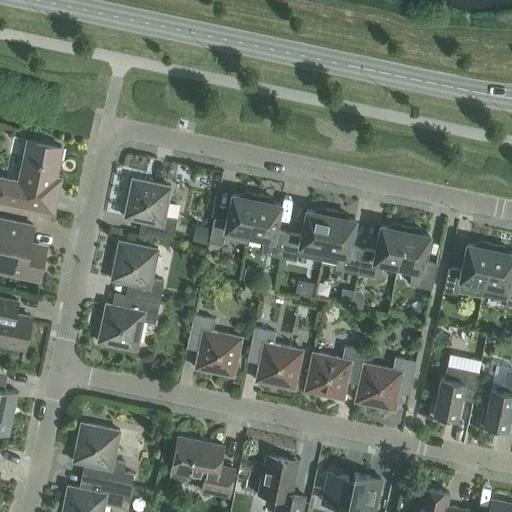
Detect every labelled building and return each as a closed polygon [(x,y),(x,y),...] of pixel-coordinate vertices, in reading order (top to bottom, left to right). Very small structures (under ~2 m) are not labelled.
[(0,176),(0,200),(56,212),(64,175),(55,174),(61,146),(27,139),(18,181),(0,176)] [(164,215),(171,185),(131,177),(123,216),(145,221),(142,232),(172,239),(176,217),(164,215)] [(240,195),(232,193),(226,219),(213,216),(208,241),(221,244),(223,235),(246,240),(248,233),(249,234),(257,193),(245,191),(240,195)] [(269,196),(257,193),(249,234),(261,236),(261,252),(282,257),(288,232),(275,229),(280,203),(273,202),(269,196)] [(288,232),(282,257),(296,260),(297,255),(321,260),(331,209),(319,206),(314,210),(306,208),(301,235),(288,232)] [(357,272),(358,268),(362,248),(349,245),(354,219),(347,217),(343,211),(331,209),(321,260),(335,263),(335,268),(357,272)] [(30,248),(30,244),(34,225),(0,217),(0,271),(38,279),(44,251),(30,248)] [(362,248),(358,268),(357,272),(378,277),(384,262),(397,265),(405,225),(394,222),(388,226),(380,224),(375,250),(362,248)] [(418,227),(405,225),(397,265),(410,268),(409,284),(431,288),(436,263),(423,261),(429,234),(421,233),(418,227)] [(129,295),(158,301),(163,280),(151,278),(157,248),(118,240),(110,279),(132,283),(129,295)] [(459,278),(483,283),(492,243),(480,240),(474,244),(467,242),(461,269),(448,266),(443,291),(456,293),(459,278)] [(492,243),(483,283),(481,296),(504,301),(504,304),(511,305),(511,279),(510,279),(511,267),(511,251),(508,251),(504,245),(492,243)] [(311,295),(314,282),(297,278),(295,291),(311,295)] [(18,314),(20,300),(0,295),(0,343),(24,348),(31,316),(18,314)] [(154,322),(158,301),(129,295),(127,306),(105,302),(97,341),(136,349),(142,320),(154,322)] [(214,318),(193,314),(187,343),(198,345),(194,367),(233,375),(241,336),(211,330),(214,318)] [(247,355),(259,358),(254,379),(294,388),(302,349),(272,342),(275,331),(253,326),(247,355)] [(347,377),(358,379),(362,361),(365,350),(344,345),(341,357),(312,351),(303,390),(343,398),(347,377)] [(392,367),(362,361),(358,379),(354,400),(393,409),(398,387),(409,390),(416,360),(394,356),(392,367)] [(420,414),(455,422),(461,394),(473,396),(478,371),(446,365),(443,376),(440,376),(436,396),(432,396),(428,415),(420,413),(420,414)] [(470,424),(470,425),(505,432),(511,404),(511,372),(508,371),(505,385),(500,384),(496,384),(493,387),(490,386),(486,407),(482,406),(478,425),(470,424)] [(0,432),(8,434),(17,391),(0,387),(0,432)] [(130,485),(130,484),(133,473),(123,470),(125,461),(113,459),(119,429),(80,421),(72,460),(93,465),(91,477),(130,485)] [(223,444),(177,435),(167,483),(177,485),(185,481),(187,474),(203,477),(201,489),(228,495),(234,467),(219,464),(223,444)] [(259,493),(273,496),(277,501),(274,511),(300,511),(304,495),(290,492),(296,460),(267,454),(259,493)] [(345,511),(349,511),(373,511),(381,478),(354,472),(353,477),(328,471),(324,490),(320,493),(329,506),(333,504),(346,506),(345,511)] [(130,485),(91,477),(88,489),(67,484),(60,511),(101,511),(104,502),(120,505),(122,497),(129,498),(132,485),(130,484),(130,485)] [(446,504),(449,492),(421,486),(415,511),(467,511),(468,509),(446,504)] [(493,501),(490,501),(487,511),(511,511),(511,505),(507,504),(505,502),(495,499),(493,501)]
